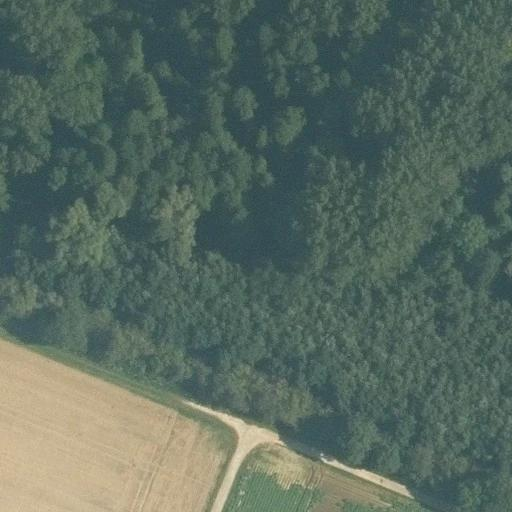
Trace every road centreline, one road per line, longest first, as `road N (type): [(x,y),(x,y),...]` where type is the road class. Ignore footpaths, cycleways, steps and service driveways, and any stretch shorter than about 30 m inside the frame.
road 1 (unclassified): [(472,511),(260,423),(224,511)]
road 2 (track): [(0,319),(260,423)]
